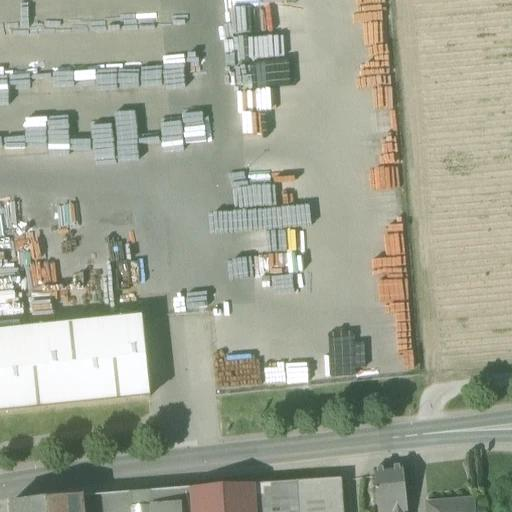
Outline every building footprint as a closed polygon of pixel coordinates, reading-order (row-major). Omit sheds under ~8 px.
[(156,345),(209,343),(208,314),(155,315),(156,345)] [(0,413),(149,398),(141,319),(0,333),(0,413)] [(374,480),(376,505),(388,504),(388,511),(406,511),(402,468),(373,471),(374,480)] [(342,511),(341,480),(253,486),(254,511),(342,511)] [(254,511),(253,486),(192,490),(193,511),(254,511)] [(193,511),(192,490),(82,498),(82,511),(193,511)] [(82,511),(82,498),(8,505),(9,511),(82,511)] [(427,505),(427,511),(472,511),(472,501),(427,505)]
